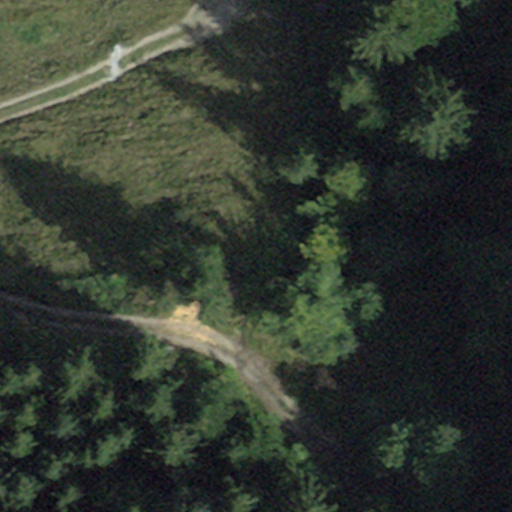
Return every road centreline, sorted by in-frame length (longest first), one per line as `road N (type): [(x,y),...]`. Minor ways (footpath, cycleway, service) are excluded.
road 1 (track): [(0,293),(218,341),(293,409),(431,511)]
road 2 (track): [(218,0),(217,13),(152,45),(0,104)]
